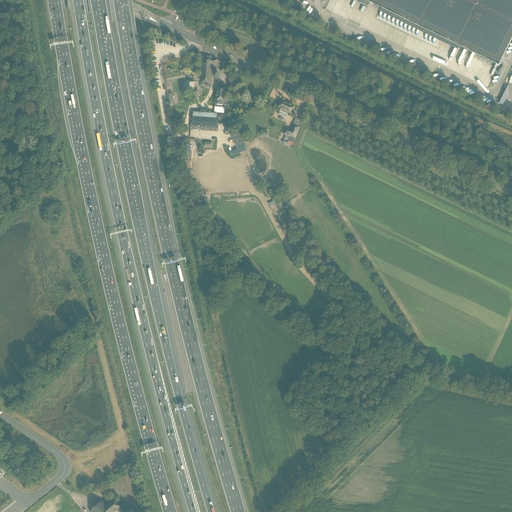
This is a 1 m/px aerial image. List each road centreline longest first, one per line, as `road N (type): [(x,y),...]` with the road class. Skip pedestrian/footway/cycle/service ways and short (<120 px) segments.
road 1 (trunk): [(55,0),(103,253),(171,511)]
road 2 (motorway): [(236,511),(183,312),(120,0)]
road 3 (motorway): [(77,0),(125,250),(191,511)]
road 4 (motorway): [(210,511),(166,347),(97,0)]
road 5 (track): [(167,143),(184,191),(238,277),(299,329),(511,396)]
road 6 (unclassified): [(511,194),(191,37)]
road 7 (unclassified): [(13,511),(64,466),(0,413)]
